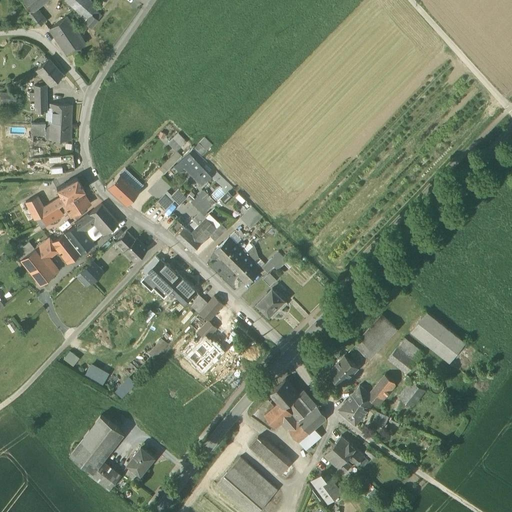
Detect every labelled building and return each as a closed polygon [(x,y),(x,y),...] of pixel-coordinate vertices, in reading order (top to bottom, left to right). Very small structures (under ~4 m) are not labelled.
[(20,0),(29,11),(30,12),(33,10),(46,0),(20,0)] [(78,16),(83,21),(95,7),(87,0),(65,0),(81,14),(78,16)] [(110,0),(107,5),(120,16),(124,11),(127,13),(132,6),(124,0),(110,0)] [(83,21),(90,28),(103,13),(95,7),(83,21)] [(35,12),(41,20),(45,17),(39,9),(35,12)] [(43,22),(33,10),(30,12),(29,11),(26,14),(36,27),(43,22)] [(48,28),(57,41),(66,35),(75,30),(65,16),(48,28)] [(75,30),(66,35),(76,49),(84,43),(75,30)] [(72,52),(76,49),(66,35),(57,41),(67,55),(72,52)] [(75,60),(77,64),(83,60),(76,49),(72,52),(76,59),(75,60)] [(37,69),(50,84),(61,75),(48,60),(37,69)] [(34,85),(34,112),(45,112),(45,85),(34,85)] [(1,91),(1,102),(16,102),(17,91),(1,91)] [(52,109),(51,123),(57,124),(70,125),(71,105),(50,104),(50,109),(52,109)] [(31,123),(31,135),(45,135),(45,131),(49,132),(49,123),(31,123)] [(45,139),(57,139),(57,124),(51,123),(49,123),(49,132),(45,131),(45,135),(45,139)] [(70,125),(57,124),(57,139),(70,140),(71,125),(70,125)] [(176,151),(187,141),(180,132),(168,142),(176,151)] [(195,149),(201,155),(207,150),(199,143),(193,148),(195,149)] [(184,166),(201,184),(211,175),(203,165),(207,161),(201,155),(195,149),(193,148),(180,161),(184,166)] [(46,171),(46,175),(65,173),(75,171),(73,155),(44,158),(44,162),(45,162),(46,171)] [(174,166),(179,171),(184,166),(180,161),(174,166)] [(203,165),(211,175),(212,175),(217,170),(207,161),(203,165)] [(221,175),(217,170),(212,175),(216,179),(221,175)] [(107,187),(125,204),(137,192),(119,175),(107,187)] [(233,186),(221,175),(216,179),(223,186),(222,188),(227,193),(233,186)] [(53,202),(57,207),(62,204),(64,202),(81,191),(83,190),(76,178),(56,189),(61,197),(59,198),(53,202)] [(175,192),(184,200),(186,197),(178,189),(175,192)] [(191,202),(194,204),(206,192),(204,190),(203,190),(198,195),(191,202)] [(89,204),(81,191),(64,202),(62,204),(64,207),(70,216),(89,204)] [(166,210),(175,200),(170,196),(165,191),(156,201),(166,210)] [(175,200),(179,205),(184,200),(175,192),(170,196),(175,200)] [(206,192),(194,204),(200,210),(203,214),(206,211),(215,202),(206,192)] [(34,220),(41,217),(57,207),(53,202),(42,208),(36,196),(25,202),(34,220)] [(94,222),(105,234),(118,223),(101,204),(88,214),(94,222)] [(242,215),(251,225),(262,216),(252,205),(242,215)] [(59,210),(57,207),(41,217),(46,225),(62,215),(59,210)] [(200,210),(192,218),(199,224),(205,216),(208,212),(206,211),(203,214),(200,210)] [(205,216),(199,224),(192,231),(185,226),(185,225),(182,228),(175,236),(192,251),(218,222),(208,212),(205,216)] [(76,225),(81,232),(94,222),(88,214),(87,214),(74,223),(76,225)] [(40,228),(46,225),(41,217),(35,220),(38,226),(40,229),(40,228)] [(180,227),(182,228),(185,225),(178,218),(168,229),(174,234),(180,227)] [(192,218),(185,226),(192,231),(199,224),(192,218)] [(210,236),(215,240),(227,229),(222,224),(210,236)] [(76,225),(64,235),(78,253),(79,254),(91,244),(85,237),(81,232),(76,225)] [(115,243),(134,262),(147,249),(136,238),(134,240),(126,232),(115,243)] [(67,262),(78,253),(64,235),(53,243),(52,243),(59,251),(67,262)] [(214,249),(230,266),(245,253),(228,236),(214,249)] [(34,249),(44,262),(59,251),(52,243),(53,243),(49,237),(34,249)] [(20,258),(34,247),(29,241),(15,252),(20,258)] [(110,264),(121,249),(112,242),(100,257),(110,264)] [(20,260),(40,285),(54,274),(44,262),(34,249),(20,260)] [(260,268),(245,253),(230,266),(246,282),(260,268)] [(262,266),(268,272),(279,260),(274,254),(262,266)] [(142,271),(147,275),(149,273),(148,273),(160,261),(155,257),(142,271)] [(149,273),(156,280),(168,268),(160,260),(160,261),(148,273),(149,273)] [(91,262),(81,273),(87,280),(91,283),(102,273),(91,262)] [(159,283),(169,293),(177,285),(185,293),(183,296),(188,300),(195,292),(178,275),(177,276),(168,268),(156,280),(159,283)] [(266,275),(273,282),(279,276),(272,269),(266,275)] [(83,284),(87,280),(81,273),(76,278),(83,284)] [(154,289),(159,283),(156,280),(149,273),(147,275),(143,279),(153,289),(154,289)] [(262,279),(269,286),(273,282),(266,275),(262,279)] [(159,283),(154,289),(165,300),(171,294),(169,293),(159,283)] [(184,304),(188,300),(183,296),(185,293),(177,285),(169,293),(171,294),(174,297),(176,295),(180,299),(179,299),(184,304)] [(256,303),(271,318),(286,304),(272,288),(256,303)] [(191,305),(199,313),(208,303),(199,295),(191,305)] [(214,296),(208,303),(199,313),(208,321),(208,322),(222,305),(214,296)] [(410,330),(450,361),(465,342),(426,311),(410,330)] [(354,344),(367,356),(395,326),(382,314),(354,344)] [(208,322),(208,321),(197,332),(205,340),(205,339),(206,340),(216,329),(208,322)] [(403,338),(397,346),(416,361),(423,353),(403,338)] [(196,349),(202,354),(209,361),(220,351),(211,343),(210,344),(206,340),(205,339),(205,340),(196,349)] [(388,357),(407,372),(416,361),(397,346),(388,357)] [(189,356),(195,362),(202,354),(196,349),(189,356)] [(202,369),(209,361),(202,354),(195,362),(202,369)] [(328,372),(342,385),(358,367),(345,355),(328,372)] [(352,394),(369,409),(375,402),(378,405),(395,384),(394,382),(384,374),(369,393),(359,385),(352,394)] [(281,402),(285,407),(286,406),(297,397),(299,395),(298,394),(285,379),(269,393),(278,403),(278,404),(281,402)] [(425,389),(412,379),(399,396),(411,406),(425,389)] [(437,392),(440,391),(442,390),(444,388),(444,385),(444,383),(442,381),(440,379),(437,379),(435,379),(433,380),(431,383),(431,385),(431,388),(433,390),(435,391),(437,392)] [(299,395),(297,397),(309,411),(316,405),(303,390),(298,394),(299,395)] [(338,411),(355,425),(366,413),(369,409),(352,394),(338,411)] [(288,430),(309,411),(297,397),(286,406),(292,413),(281,423),(288,430)] [(275,428),(281,423),(292,413),(286,406),(285,407),(281,402),(278,404),(278,403),(264,415),(275,428)] [(288,430),(299,442),(314,429),(326,419),(325,416),(316,405),(309,411),(288,430)] [(370,424),(382,430),(388,417),(376,412),(370,424)] [(121,474),(102,460),(123,432),(100,415),(71,454),(91,469),(88,474),(109,489),(121,474)] [(387,423),(396,428),(399,422),(390,418),(387,423)] [(321,437),(314,429),(299,442),(305,450),(321,437)] [(333,446),(347,458),(355,449),(341,436),(333,446)] [(249,446),(265,460),(273,451),(258,437),(249,446)] [(126,462),(141,474),(154,457),(140,445),(126,462)] [(345,460),(347,458),(333,446),(324,455),(339,468),(345,460)] [(365,453),(373,460),(378,454),(370,447),(365,453)] [(364,457),(355,449),(347,458),(352,463),(354,461),(357,465),(364,457)] [(265,460),(281,474),(289,465),(273,451),(265,460)] [(232,465),(240,471),(247,463),(240,457),(232,465)] [(339,468),(345,473),(351,465),(345,460),(339,468)] [(277,490),(247,463),(240,471),(270,498),(277,490)] [(247,511),(257,511),(270,498),(240,471),(232,465),(216,484),(247,511)] [(293,469),(289,465),(281,474),(285,478),(293,469)] [(312,479),(328,502),(330,501),(339,495),(334,488),(336,486),(327,474),(324,477),(321,473),(312,479)]
